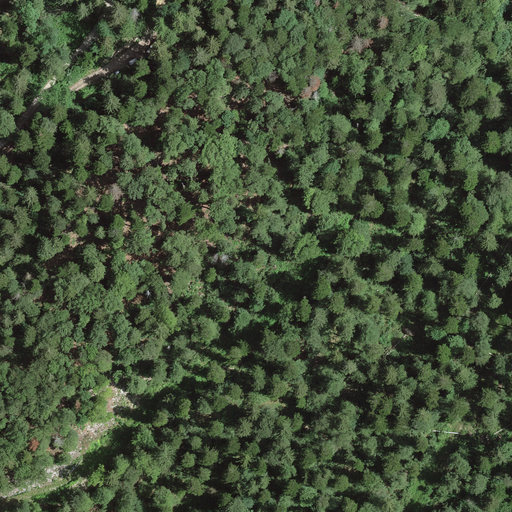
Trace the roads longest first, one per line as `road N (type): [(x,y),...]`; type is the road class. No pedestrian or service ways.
road 1 (track): [(0,275),(82,186),(103,120),(106,68)]
road 2 (track): [(111,0),(101,28),(0,149)]
road 3 (track): [(33,108),(136,52),(165,0)]
